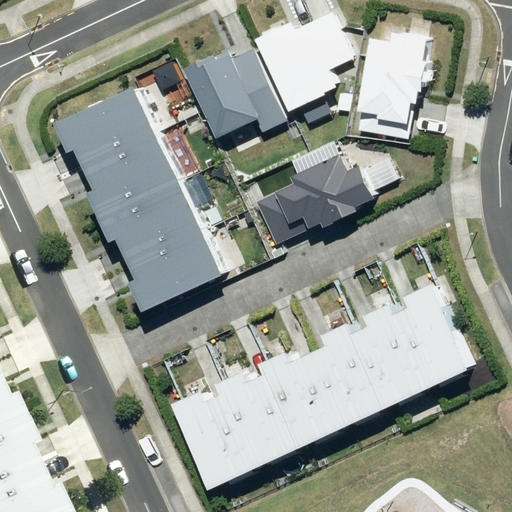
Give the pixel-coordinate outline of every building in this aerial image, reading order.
[(316,13),(269,34),(299,102),(347,81),(339,63),(362,53),(341,8),(318,18),(316,13)] [(401,35),(382,32),(366,124),(415,133),(421,95),(428,96),(439,33),(402,27),(401,35)] [(241,42),(190,65),(221,135),(264,116),(268,127),(298,114),(265,42),(245,51),(241,42)] [(233,266),(148,79),(67,116),(81,146),(90,142),(109,182),(100,186),(122,236),(131,232),(149,272),(141,276),(153,302),(233,266)] [(307,176),(264,196),(284,240),(334,217),(336,220),(370,204),(368,201),(384,193),(369,161),(360,166),(352,148),(304,170),(307,176)] [(180,395),(222,485),(487,361),(445,272),(420,284),(425,297),(410,304),(404,291),(380,302),(386,315),(369,323),(363,310),(335,323),(341,336),(326,343),(320,330),(307,336),(313,349),(302,355),(295,342),(272,353),(278,366),(262,373),(256,360),(229,373),(235,386),(219,394),(212,381),(180,395)] [(0,511),(62,511),(45,475),(37,478),(17,435),(25,432),(2,385),(0,385),(0,511)]
